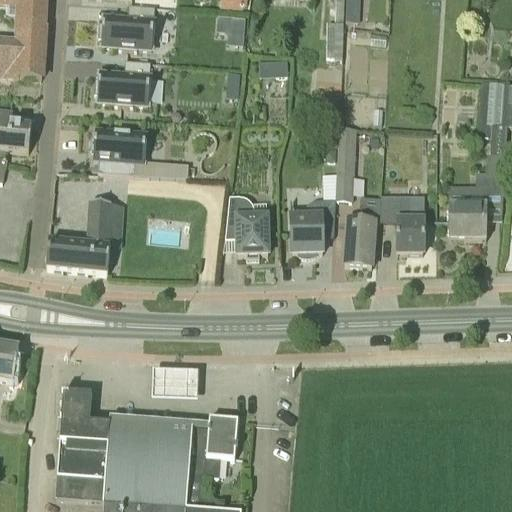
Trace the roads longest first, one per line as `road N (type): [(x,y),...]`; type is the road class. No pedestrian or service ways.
road 1 (secondary): [(511,320),(180,328),(0,309)]
road 2 (residential): [(34,258),(58,0)]
